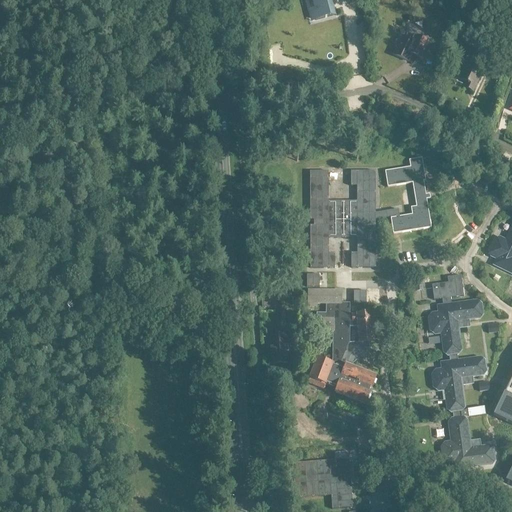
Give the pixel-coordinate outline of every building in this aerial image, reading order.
[(336,17),(331,0),(312,0),(315,9),(313,10),(316,21),(335,16),(335,17),(336,17)] [(280,25),(284,31),(296,24),(292,18),(280,25)] [(416,54),(421,56),(427,43),(414,37),(412,41),(410,42),(403,39),(401,42),(399,42),(397,42),(395,46),(396,48),(398,49),(394,56),(408,63),(412,55),(416,54)] [(311,52),(324,65),(332,57),(319,44),(311,52)] [(448,45),(434,47),(436,57),(449,55),(448,45)] [(481,52),(477,62),(470,58),(460,79),(467,82),(464,88),(472,92),(489,55),(481,52)] [(419,154),(406,155),(407,163),(384,166),(385,179),(421,176),(419,154)] [(471,201),(472,210),(482,209),(481,200),(471,201)] [(413,202),(413,230),(459,230),(459,202),(413,202)] [(331,258),(331,282),(361,282),(361,258),(360,258),(360,231),(361,231),(361,207),(331,207),(331,231),(331,258)] [(371,217),(366,223),(371,226),(375,221),(371,217)] [(511,219),(510,219),(499,247),(490,244),(484,259),(511,270),(511,219)] [(371,267),(375,274),(383,271),(380,263),(371,267)] [(430,333),(430,358),(461,358),(460,333),(460,306),(461,281),(430,281),(430,306),(430,333)] [(244,302),(252,301),(249,285),(241,286),(244,302)] [(370,349),(370,343),(359,344),(357,322),(352,323),(349,323),(349,304),(342,305),(342,292),(308,291),(307,307),(316,307),(316,304),(326,305),(326,315),(317,315),(317,320),(310,320),(309,318),(301,318),(300,333),(333,333),(332,361),(331,364),(317,359),(316,361),(312,359),(305,376),(310,378),(307,384),(324,390),(325,386),(336,390),(335,394),(365,406),(370,393),(369,393),(369,390),(371,390),(376,377),(346,366),(348,363),(352,364),(365,353),(365,349),(370,349)] [(359,344),(370,343),(374,343),(372,321),(378,321),(377,313),(368,313),(368,310),(360,311),(361,313),(352,314),(352,323),(357,322),(359,344)] [(416,337),(420,341),(425,335),(421,331),(416,337)] [(287,336),(267,337),(267,349),(269,349),(270,365),(289,364),(287,336)] [(440,363),(440,367),(441,370),(435,371),(431,376),(433,389),(438,393),(444,392),(446,411),(451,414),(462,413),(465,408),(462,386),(473,385),(472,379),(483,377),(487,372),(485,361),(480,358),(440,363)] [(489,382),(479,384),(480,392),(490,391),(489,382)] [(484,416),(483,408),(466,410),(468,419),(484,416)] [(463,418),(451,419),(447,424),(450,442),(444,443),(440,449),(442,461),(447,465),(453,465),(454,471),(492,466),(495,461),(494,450),(489,446),(480,447),(480,441),(470,442),(467,421),(463,418)] [(352,477),(352,438),(299,437),(302,477),(352,477)]
